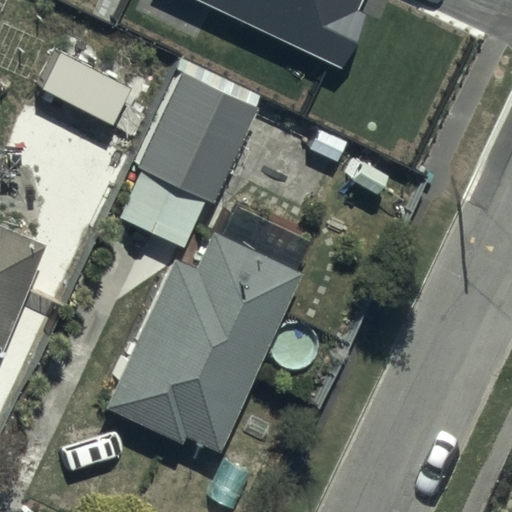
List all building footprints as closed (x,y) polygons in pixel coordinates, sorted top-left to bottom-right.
[(55,0),(130,37),(148,0),(55,0)] [(194,0),(340,71),(368,13),(359,9),(363,0),(194,0)] [(60,40),(36,80),(107,123),(131,82),(60,40)] [(176,66),(127,170),(198,202),(246,99),(176,66)] [(0,344),(41,246),(0,228),(0,200),(4,191),(0,188),(0,344)] [(216,454),(296,271),(203,230),(187,266),(166,256),(99,408),(178,442),(180,438),(216,454)]
